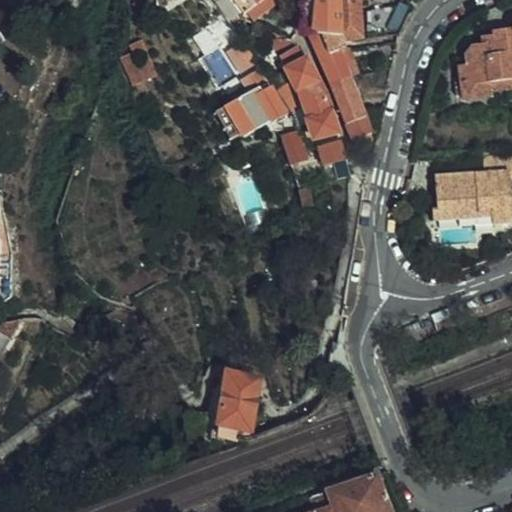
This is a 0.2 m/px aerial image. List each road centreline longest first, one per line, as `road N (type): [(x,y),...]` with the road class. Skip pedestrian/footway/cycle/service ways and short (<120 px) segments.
road 1 (residential): [(387,291),(361,347),(416,488),(441,502),(511,483)]
road 2 (residential): [(387,291),(375,223),(382,180),(414,41),(449,0)]
road 3 (residential): [(511,271),(449,294),(387,291)]
